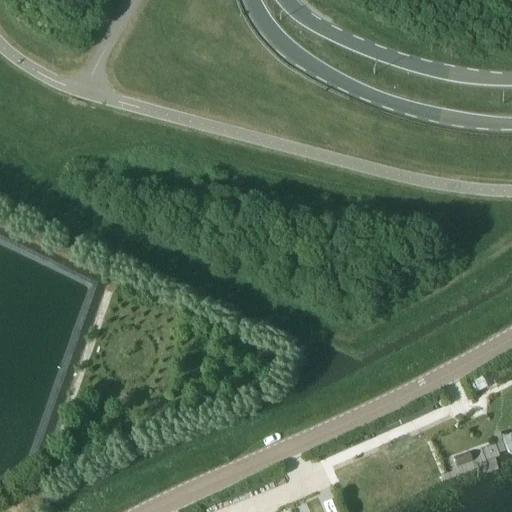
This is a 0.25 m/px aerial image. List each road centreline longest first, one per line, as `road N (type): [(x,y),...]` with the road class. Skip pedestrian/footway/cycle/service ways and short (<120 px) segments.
road 1 (unclassified): [(157,511),(511,339)]
road 2 (secondary): [(251,0),(284,46),(321,73),(434,117),(511,126)]
road 3 (secondary): [(511,81),(392,59),(317,27),(286,0)]
